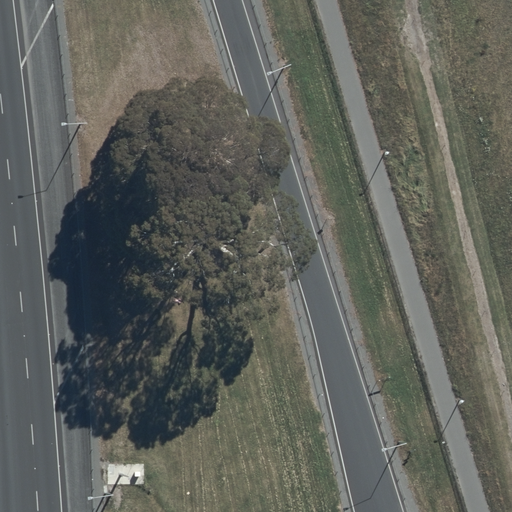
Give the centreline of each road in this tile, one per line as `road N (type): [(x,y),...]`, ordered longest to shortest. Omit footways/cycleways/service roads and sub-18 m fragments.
road 1 (motorway): [(226,0),(380,511)]
road 2 (motorway): [(0,270),(30,430),(36,511)]
